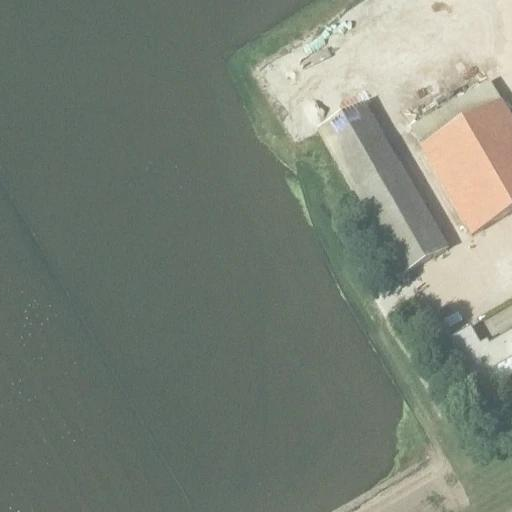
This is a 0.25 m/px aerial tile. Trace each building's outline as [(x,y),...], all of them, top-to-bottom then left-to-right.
[(466,57),(454,64),(464,80),(476,73),(466,57)] [(511,134),(494,98),(408,140),(453,233),(511,203),(511,134)] [(354,104),(311,126),(386,272),(401,264),(353,170),(381,156),(354,104)] [(416,290),(422,281),(406,269),(399,277),(416,290)] [(511,333),(488,347),(486,343),(479,347),(469,330),(447,343),(476,394),(494,384),(489,375),(511,361),(511,333)]
